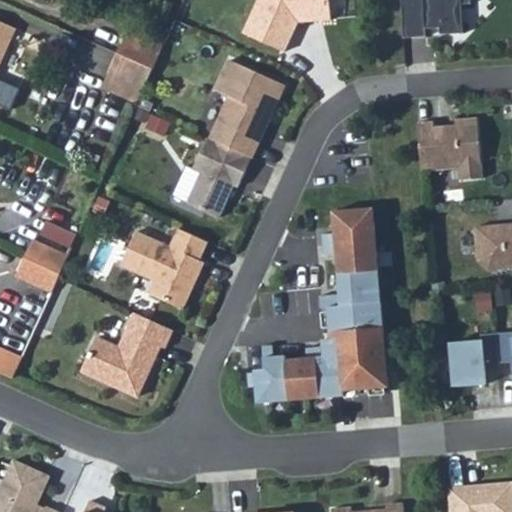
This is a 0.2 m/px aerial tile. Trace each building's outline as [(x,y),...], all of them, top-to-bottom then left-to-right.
[(257,0),(243,33),(284,51),(297,21),(330,19),(328,0),(257,0)] [(399,0),(402,38),(424,36),(424,29),(438,28),(438,34),(462,33),(460,4),(469,4),(469,0),(399,0)] [(0,61),(17,23),(0,15),(0,61)] [(116,48),(151,63),(159,45),(124,30),(116,48)] [(109,67),(143,82),(151,63),(116,48),(109,67)] [(274,107),(284,83),(230,58),(216,89),(229,96),(211,137),(251,156),(270,114),(269,113),(272,107),(274,107)] [(433,121),(417,122),(421,170),(458,168),(459,179),(481,177),(476,117),(454,119),(454,125),(433,127),(433,121)] [(238,186),(251,156),(211,137),(208,136),(207,136),(193,168),(201,171),(187,202),(219,216),(234,184),(238,186)] [(368,208),(333,211),(335,232),(322,233),(324,248),(336,247),(341,294),(319,296),(320,304),(326,303),(329,335),(322,335),(323,345),(304,346),(305,356),(286,357),(285,351),(274,352),(273,339),(258,341),(260,364),(251,364),(251,368),(245,369),(246,385),(254,384),(255,400),(341,392),(340,385),(384,381),(368,208)] [(511,266),(511,223),(504,224),(504,223),(473,225),(476,260),(486,268),(511,266)] [(200,258),(208,240),(179,226),(171,243),(137,228),(122,262),(156,277),(150,290),(184,306),(194,286),(192,280),(195,273),(198,275),(205,260),(200,258)] [(26,248),(63,264),(70,246),(34,230),(26,248)] [(18,266),(55,282),(63,264),(26,248),(18,266)] [(166,345),(174,327),(136,310),(120,345),(97,334),(82,369),(139,394),(151,367),(146,365),(148,360),(155,357),(161,343),(166,345)] [(494,329),(497,360),(511,358),(511,333),(511,334),(510,328),(494,329)] [(497,360),(494,329),(478,331),(479,336),(449,338),(453,383),(484,380),(482,360),(497,360)] [(0,360),(17,368),(25,350),(0,338),(0,360)] [(151,367),(155,357),(148,360),(146,365),(151,367)] [(62,511),(65,508),(49,501),(48,503),(46,507),(38,503),(39,500),(53,470),(16,454),(0,489),(0,511),(62,511)] [(467,481),(447,483),(449,511),(511,511),(511,482),(511,478),(482,480),(478,484),(467,485),(467,481)] [(105,511),(109,504),(92,497),(84,511),(105,511)] [(351,503),(330,505),(330,511),(403,511),(402,499),(385,500),(386,505),(373,506),(370,510),(362,511),(358,508),(351,508),(351,503)]
